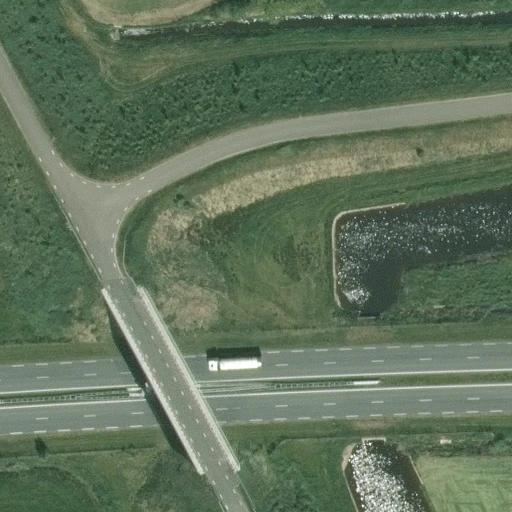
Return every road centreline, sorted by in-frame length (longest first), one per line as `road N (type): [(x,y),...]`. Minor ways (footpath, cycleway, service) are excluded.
road 1 (primary): [(511,356),(0,380)]
road 2 (primary): [(0,421),(511,397)]
road 3 (unclassified): [(81,218),(265,133),(511,103)]
road 4 (unclassified): [(81,218),(237,511)]
road 5 (unclassified): [(0,68),(81,218)]
